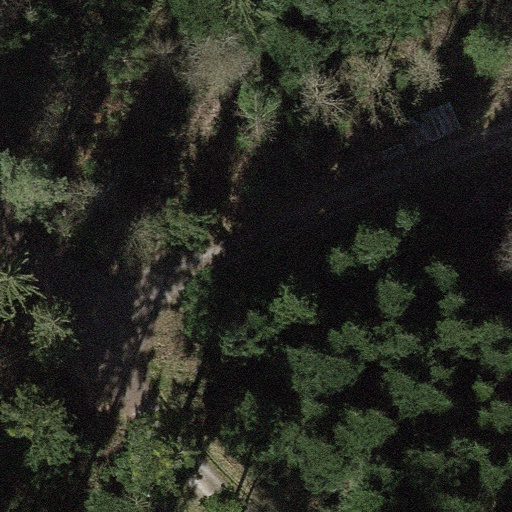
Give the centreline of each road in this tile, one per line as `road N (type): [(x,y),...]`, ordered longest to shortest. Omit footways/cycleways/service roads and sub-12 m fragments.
road 1 (track): [(511,144),(122,324)]
road 2 (track): [(0,186),(122,324),(251,511)]
